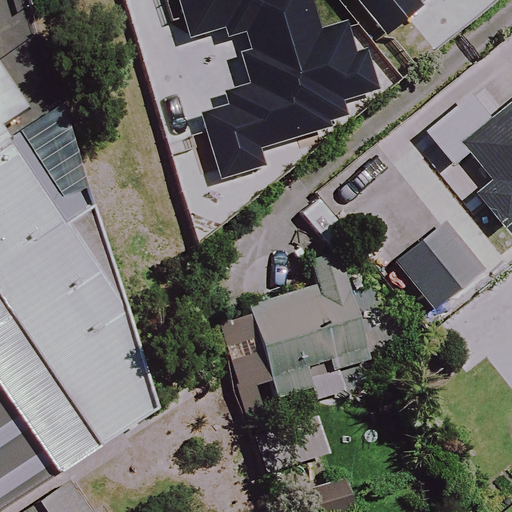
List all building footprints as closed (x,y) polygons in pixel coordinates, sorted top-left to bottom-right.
[(338,0),(225,0),(236,33),(338,0)] [(480,19),(465,0),(413,0),(393,15),(426,60),(480,19)] [(363,59),(321,88),(343,119),(384,89),(363,59)] [(465,99),(418,140),(497,231),(511,218),(511,105),(488,126),(465,99)] [(0,504),(133,425),(85,254),(0,123),(0,504)] [(490,272),(455,223),(394,266),(429,315),(490,272)] [(275,402),(314,389),(307,370),(326,364),(329,374),(369,360),(334,253),(308,261),(317,289),(245,313),(275,402)] [(90,511),(73,485),(32,511),(90,511)]
